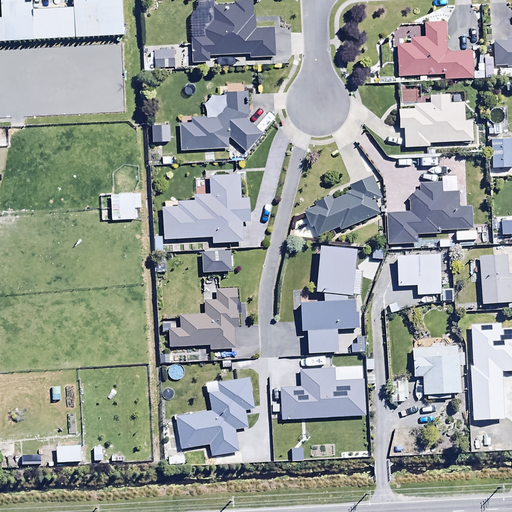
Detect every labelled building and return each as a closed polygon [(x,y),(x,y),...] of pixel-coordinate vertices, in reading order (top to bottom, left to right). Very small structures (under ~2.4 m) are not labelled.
[(0,0),(0,42),(72,39),(71,23),(31,25),(30,4),(22,5),(21,0),(0,0)] [(70,0),(71,23),(72,39),(122,37),(120,0),(70,0)] [(211,21),(202,31),(202,37),(190,38),(191,64),(208,64),(207,57),(248,56),(248,58),(273,58),(273,29),(254,29),(254,17),(251,17),(251,2),(232,3),(233,5),(210,6),(211,21)] [(451,54),(444,47),(443,22),(422,23),(423,37),(409,38),(409,46),(395,47),(396,78),(442,76),(442,81),(483,79),(483,71),(483,66),(476,66),(477,72),(472,72),(471,53),(451,54)] [(504,67),(504,68),(511,68),(511,38),(504,39),(504,42),(492,42),(492,67),(504,67)] [(173,52),(152,52),(153,69),(173,69),(173,52)] [(483,71),(483,79),(498,78),(498,70),(483,71)] [(244,153),(261,133),(247,120),(246,93),(223,93),(223,107),(212,118),(190,119),(190,124),(178,125),(180,152),(227,150),(227,137),(244,153)] [(428,148),(427,145),(471,143),(470,122),(462,122),(462,104),(447,104),(447,96),(427,97),(428,106),(412,106),(412,110),(397,111),(398,131),(402,131),(403,149),(428,148)] [(509,133),(508,125),(486,126),(487,136),(500,135),(500,134),(509,133)] [(176,209),(160,209),(162,242),(210,241),(210,246),(240,245),(240,224),(248,224),(247,200),(239,200),(238,176),(207,177),(208,195),(193,196),(193,201),(175,202),(176,209)] [(380,199),(371,178),(348,188),(350,192),(344,194),(345,196),(332,202),(330,196),(312,204),(314,207),(301,213),(308,230),(311,229),(315,239),(337,229),(338,233),(378,215),(373,202),(380,199)] [(415,191),(406,202),(408,203),(408,214),(386,215),(386,246),(412,246),(412,244),(416,244),(416,237),(435,237),(435,232),(470,231),(470,208),(457,208),(457,194),(441,194),(440,184),(418,184),(418,194),(415,191)] [(133,196),(109,196),(109,222),(134,221),(133,196)] [(511,222),(500,223),(500,237),(511,236),(511,222)] [(160,238),(152,239),(153,254),(161,254),(160,238)] [(362,273),(352,272),(353,252),(317,249),(313,294),(321,295),(321,305),(298,306),(300,333),(304,333),(305,356),(336,354),(335,332),(356,330),(355,313),(352,314),(352,303),(346,303),(346,297),(350,297),(350,295),(360,296),(362,273)] [(382,251),(371,251),(371,261),(382,262),(382,251)] [(415,298),(439,297),(438,257),(394,259),(395,289),(415,288),(415,298)] [(505,259),(477,260),(480,307),(506,306),(506,312),(511,311),(511,277),(506,277),(505,259)] [(164,261),(153,261),(154,276),(164,276),(164,261)] [(166,331),(167,349),(208,347),(208,352),(235,350),(234,329),(236,329),(233,290),(214,291),(215,302),(202,302),(202,315),(178,316),(179,330),(166,331)] [(452,304),(452,313),(475,313),(475,304),(452,304)] [(490,333),(500,333),(499,320),(490,320),(490,333)] [(420,379),(421,397),(425,397),(425,402),(448,400),(447,396),(458,395),(457,368),(462,368),(461,355),(456,355),(456,348),(442,348),(442,345),(430,346),(429,344),(408,345),(411,379),(420,379)] [(209,412),(173,418),(178,451),(207,446),(209,457),(237,453),(234,431),(246,429),(243,411),(252,410),(247,379),(215,384),(216,393),(207,394),(209,412)] [(401,383),(388,383),(389,404),(401,404),(401,383)] [(484,411),(474,411),(475,424),(484,424),(484,411)] [(490,436),(480,436),(481,453),(491,452),(490,436)] [(56,448),(56,465),(81,464),(80,447),(56,448)]
